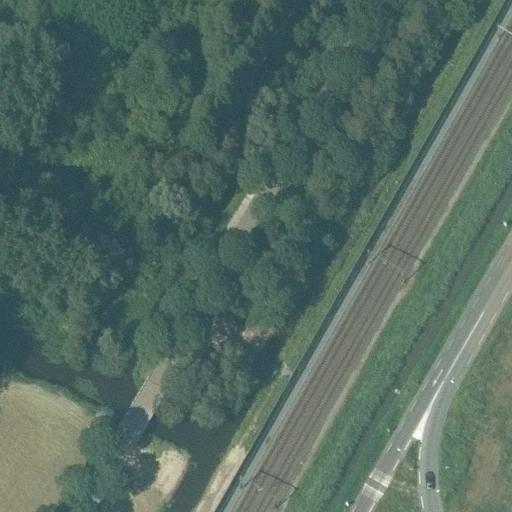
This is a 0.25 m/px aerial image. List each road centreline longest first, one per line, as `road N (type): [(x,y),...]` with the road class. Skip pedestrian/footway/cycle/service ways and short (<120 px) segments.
road 1 (unclassified): [(84,511),(374,0)]
road 2 (tertiary): [(458,355),(360,511)]
road 3 (tertiary): [(430,511),(428,436),(458,355)]
